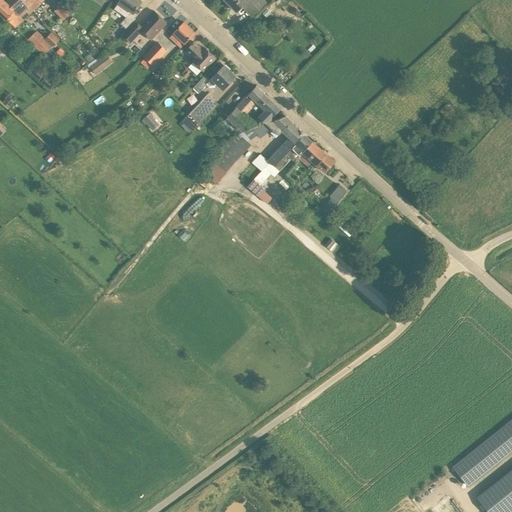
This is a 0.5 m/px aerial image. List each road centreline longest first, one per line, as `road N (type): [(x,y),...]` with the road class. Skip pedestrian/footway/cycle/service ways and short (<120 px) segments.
road 1 (unclassified): [(151,511),(371,352),(464,260)]
road 2 (residential): [(464,260),(174,0)]
